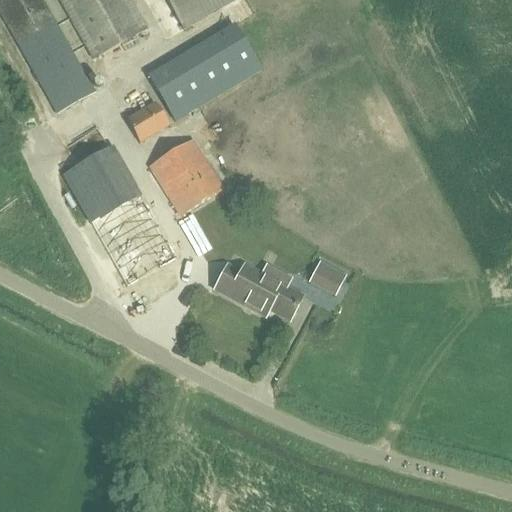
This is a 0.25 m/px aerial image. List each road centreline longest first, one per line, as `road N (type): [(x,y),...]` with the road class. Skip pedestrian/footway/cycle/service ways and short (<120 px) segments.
road 1 (unclassified): [(511,497),(300,434),(105,326)]
road 2 (unclassified): [(2,108),(98,288),(105,326)]
